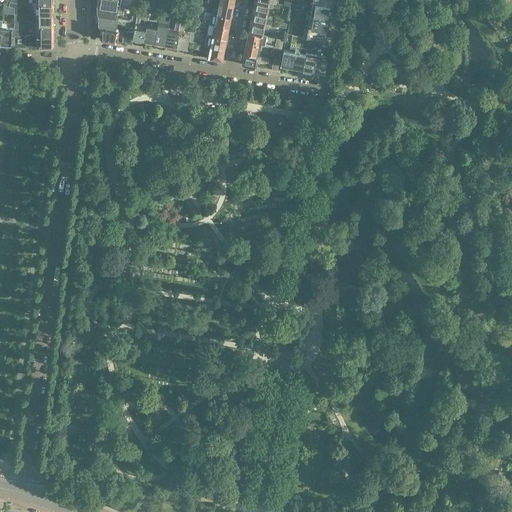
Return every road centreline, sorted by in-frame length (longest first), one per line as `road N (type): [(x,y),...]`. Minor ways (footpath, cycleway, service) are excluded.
road 1 (residential): [(20,491),(75,56)]
road 2 (residential): [(338,0),(324,89),(231,74)]
road 3 (residential): [(231,74),(99,51),(75,56)]
